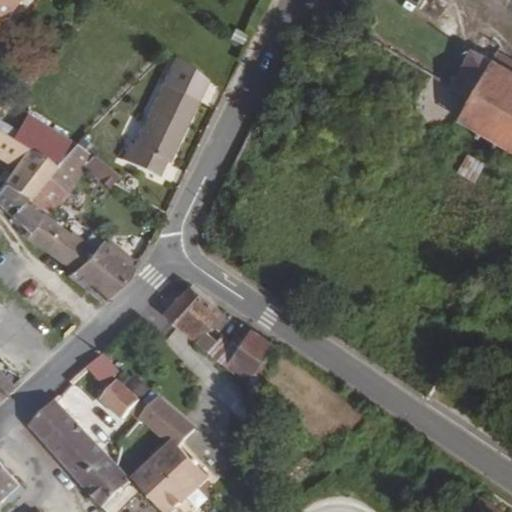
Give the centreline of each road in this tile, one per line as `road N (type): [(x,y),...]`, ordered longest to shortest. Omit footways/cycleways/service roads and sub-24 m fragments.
road 1 (tertiary): [(511,478),(203,273),(182,247)]
road 2 (residential): [(182,247),(183,223),(293,0)]
road 3 (tertiary): [(0,424),(182,247)]
